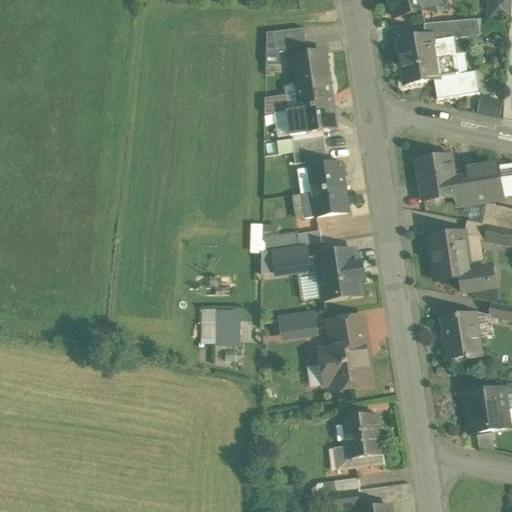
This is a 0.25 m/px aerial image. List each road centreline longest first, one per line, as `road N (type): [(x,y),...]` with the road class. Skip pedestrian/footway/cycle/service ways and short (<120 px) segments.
road 1 (residential): [(423,460),(372,111)]
road 2 (residential): [(372,111),(511,142)]
